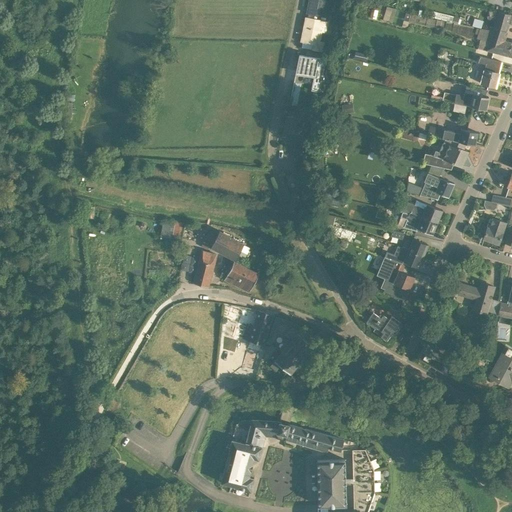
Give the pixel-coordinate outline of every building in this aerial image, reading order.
[(325,33),(328,18),(329,18),(332,3),(322,1),(321,3),(310,1),(307,13),(309,14),(308,19),(306,18),(304,28),(305,29),(302,42),(314,44),(313,50),(322,51),(323,43),(320,42),(322,32),(325,33)] [(387,5),(384,18),(394,20),(397,7),(387,5)] [(494,23),(493,27),(506,30),(508,25),(511,15),(498,12),(493,10),(493,11),(488,10),(486,19),(495,22),(494,23)] [(459,21),(460,15),(434,12),(433,19),(459,21)] [(411,14),(409,22),(446,29),(448,21),(411,14)] [(475,17),(473,24),(482,27),(484,20),(475,17)] [(487,50),(507,56),(511,42),(503,40),(506,30),(493,27),(492,31),(476,29),(474,33),(478,34),(476,38),(489,42),(488,47),(479,44),(478,47),(487,50)] [(354,56),(366,59),(368,52),(356,48),(354,56)] [(305,84),(312,85),(311,91),(319,93),(321,87),(326,61),(320,60),(320,59),(299,55),(296,70),(307,72),(305,84)] [(502,62),(480,56),(478,61),(486,63),(480,83),(495,87),(499,73),(494,72),(496,67),(500,68),(502,62)] [(456,95),(454,103),(486,110),(489,97),(473,94),(472,98),(456,95)] [(296,174),(297,174),(297,173),(306,167),(304,157),(305,152),(306,152),(309,134),(302,133),(303,128),(300,128),(302,116),(297,113),(296,113),(294,118),(287,116),(283,136),(296,139),(293,154),(296,174)] [(429,135),(446,139),(466,143),(475,145),(477,133),(461,129),(460,134),(454,133),(454,132),(444,130),(444,129),(431,127),(429,135)] [(417,140),(418,137),(414,136),(414,131),(403,130),(402,139),(417,140)] [(466,144),(466,143),(446,139),(441,152),(437,150),(434,156),(424,154),(422,163),(437,167),(440,157),(454,164),(454,163),(461,166),(464,159),(465,159),(468,151),(464,149),(466,144)] [(416,179),(410,193),(423,196),(426,188),(436,192),(448,197),(454,183),(442,178),(440,183),(430,179),(428,184),(416,179)] [(511,206),(511,198),(493,195),(491,203),(511,206)] [(398,211),(406,212),(410,214),(411,211),(437,222),(442,210),(427,204),(425,209),(409,203),(403,200),(398,211)] [(432,234),(437,222),(411,211),(410,214),(406,212),(404,215),(408,217),(419,222),(417,228),(432,234)] [(506,223),(493,219),(491,225),(488,224),(483,239),(499,244),(503,233),(502,233),(506,223)] [(175,222),(174,225),(167,224),(164,237),(172,238),(181,240),(184,224),(175,222)] [(387,229),(385,236),(403,240),(404,233),(387,229)] [(220,232),(218,235),(209,231),(204,241),(203,242),(212,247),(229,255),(226,259),(232,263),(233,262),(233,263),(243,244),(220,232)] [(404,248),(423,256),(428,245),(413,239),(411,244),(407,242),(404,248)] [(394,257),(404,261),(418,268),(423,256),(404,248),(402,247),(399,254),(396,253),(394,257)] [(202,251),(194,283),(194,284),(208,287),(213,265),(214,260),(216,254),(202,251)] [(384,291),(398,297),(403,299),(407,288),(409,289),(414,277),(401,272),(404,266),(392,261),(385,258),(381,267),(398,274),(393,284),(388,282),(384,291)] [(224,279),(237,286),(249,292),(258,275),(233,263),(233,262),(232,263),(224,279)] [(501,301),(491,298),(494,287),(481,283),(479,289),(461,284),(458,294),(476,299),(473,309),(497,316),(498,315),(500,304),(501,301)] [(271,315),(259,311),(254,327),(247,325),(243,338),(263,345),(272,315),(272,314),(271,315)] [(381,318),(373,313),(366,322),(375,329),(376,328),(383,333),(381,336),(386,341),(392,333),(394,335),(396,332),(402,324),(391,316),(389,320),(383,315),(381,318)] [(290,342),(306,355),(313,346),(298,333),(290,342)] [(279,350),(282,352),(298,365),(306,355),(290,342),(287,340),(279,350)] [(446,373),(453,361),(444,355),(446,352),(429,342),(420,358),(446,373)] [(511,388),(511,350),(506,347),(490,377),(511,388)] [(298,365),(282,352),(274,361),(290,374),(298,365)] [(285,440),(320,450),(327,452),(329,447),(341,451),(344,440),(298,427),(289,424),(288,424),(288,425),(284,424),(281,423),(281,422),(280,422),(260,421),(258,420),(255,420),(252,420),(245,444),(232,440),(221,483),(234,486),(234,487),(251,491),(254,478),(249,477),(254,459),(259,460),(265,436),(276,437),(276,438),(281,439),(285,440)] [(352,449),(353,493),(354,511),(355,511),(368,511),(375,493),(374,470),(365,449),(352,449)] [(346,505),(345,482),(344,459),(317,460),(319,506),(346,505)]
